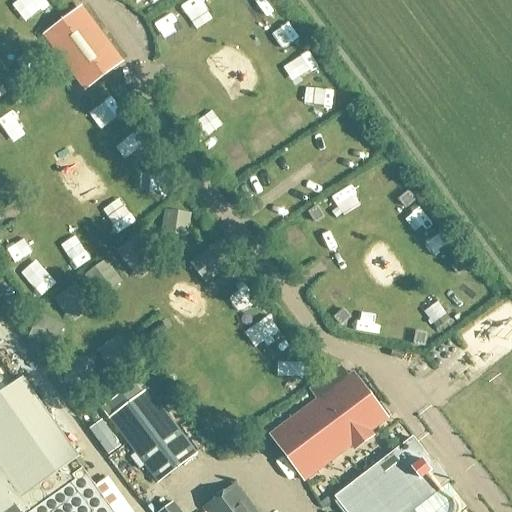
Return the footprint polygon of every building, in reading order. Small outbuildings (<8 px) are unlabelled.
[(166,0),(145,0),(153,11),(168,2),(166,0)] [(199,25),(216,15),(206,0),(189,0),(186,2),(199,25)] [(254,28),(278,12),(269,0),(264,0),(245,13),(254,28)] [(79,10),(45,36),(86,90),(120,64),(79,10)] [(172,47),(187,39),(173,12),(158,20),(172,47)] [(266,45),(276,61),(301,45),(290,29),(266,45)] [(311,56),(286,70),(298,91),(323,77),(311,56)] [(53,81),(37,90),(54,119),(69,110),(53,81)] [(186,118),(208,103),(197,87),(175,102),(186,118)] [(336,93),(317,90),(314,111),(333,113),(336,93)] [(295,140),(312,130),(297,105),(280,115),(295,140)] [(206,143),(226,125),(216,112),(195,130),(206,143)] [(28,116),(19,121),(31,141),(40,135),(28,116)] [(0,146),(9,143),(0,124),(0,146)] [(266,157),(284,152),(276,129),(258,134),(266,157)] [(150,142),(135,152),(148,172),(162,162),(150,142)] [(229,151),(225,167),(242,171),(246,155),(229,151)] [(172,173),(156,177),(161,194),(177,190),(172,173)] [(0,185),(0,208),(1,210),(14,200),(2,184),(0,185)] [(408,193),(399,201),(405,207),(413,200),(408,193)] [(317,223),(324,218),(318,209),(311,214),(317,223)] [(298,256),(312,248),(298,223),(284,230),(298,256)] [(184,252),(199,268),(219,249),(209,239),(197,250),(192,244),(184,252)] [(210,265),(224,287),(240,277),(225,255),(210,265)] [(314,290),(340,277),(330,258),(304,271),(314,290)] [(461,262),(452,269),(458,275),(466,268),(461,262)] [(114,273),(98,283),(107,298),(123,289),(114,273)] [(45,276),(35,280),(42,300),(52,297),(45,276)] [(175,278),(163,285),(173,302),(185,295),(175,278)] [(230,296),(248,315),(262,302),(243,283),(230,296)] [(466,318),(484,309),(473,287),(455,297),(466,318)] [(363,299),(357,327),(375,330),(381,303),(363,299)] [(334,318),(340,325),(348,317),(343,311),(334,318)] [(392,338),(408,339),(410,326),(393,325),(392,338)] [(415,346),(423,347),(425,337),(416,335),(415,346)] [(110,355),(119,367),(133,357),(125,346),(110,355)] [(353,374),(270,436),(305,483),(388,420),(353,374)] [(113,511),(84,469),(78,461),(81,458),(25,378),(0,395),(0,511),(113,511)] [(158,484),(197,454),(148,389),(107,419),(158,484)] [(464,511),(467,510),(448,484),(449,484),(434,464),(432,466),(412,440),(336,499),(345,511),(464,511)] [(255,511),(235,486),(203,510),(204,511),(255,511)]
